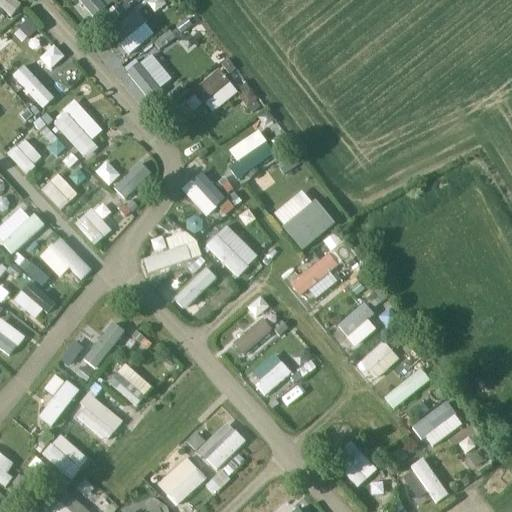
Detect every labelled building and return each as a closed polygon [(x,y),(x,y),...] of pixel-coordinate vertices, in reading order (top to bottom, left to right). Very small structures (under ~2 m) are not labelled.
[(0,0),(0,8),(12,17),(22,4),(16,0),(0,0)] [(126,54),(160,28),(148,13),(115,40),(126,54)] [(0,56),(17,76),(34,61),(15,40),(0,53),(0,56)] [(180,72),(207,52),(199,41),(172,61),(180,72)] [(55,45),(40,58),(51,70),(66,57),(55,45)] [(183,73),(187,78),(211,58),(206,53),(183,73)] [(152,68),(132,93),(145,103),(165,79),(152,68)] [(213,114),(239,90),(219,69),(193,93),(213,114)] [(23,89),(43,110),(60,95),(40,73),(23,89)] [(74,101),(51,125),(88,159),(101,146),(95,140),(105,129),(74,101)] [(241,176),(275,154),(259,130),(225,152),(241,176)] [(7,155),(26,175),(44,159),(25,139),(7,155)] [(127,201),(153,174),(139,161),(113,188),(127,201)] [(110,167),(100,176),(109,185),(119,177),(110,167)] [(62,211),(81,192),(61,171),(41,190),(62,211)] [(201,173),(182,190),(207,218),(226,202),(201,173)] [(305,188),(273,215),(303,251),(335,224),(305,188)] [(91,209),(75,224),(96,246),(112,230),(91,209)] [(25,210),(4,222),(11,232),(31,220),(25,210)] [(13,256),(46,226),(35,215),(2,245),(13,256)] [(149,275),(201,256),(192,231),(167,240),(171,250),(144,260),(149,275)] [(40,258),(60,278),(70,269),(81,281),(92,270),(61,238),(40,258)] [(150,243),(153,254),(169,250),(165,238),(150,243)] [(308,306),(338,282),(331,273),(340,266),(331,253),(291,284),(308,306)] [(192,318),(224,289),(205,270),(174,299),(192,318)] [(31,282),(13,302),(37,322),(54,302),(31,282)] [(0,300),(3,302),(11,290),(0,284),(0,300)] [(380,326),(361,305),(337,327),(356,348),(380,326)] [(0,321),(0,354),(9,361),(26,336),(1,319),(0,321)] [(234,345),(244,355),(271,329),(262,319),(234,345)] [(73,358),(92,375),(115,350),(95,333),(73,358)] [(373,384),(400,360),(383,341),(356,366),(373,384)] [(412,349),(399,359),(406,368),(419,358),(412,349)] [(275,353),(254,372),(263,382),(257,388),(266,399),(294,374),(275,353)] [(125,364),(108,384),(136,408),(153,388),(125,364)] [(423,369),(383,396),(392,409),(432,383),(423,369)] [(307,386),(321,402),(338,387),(324,371),(307,386)] [(54,397),(65,382),(57,376),(46,391),(54,397)] [(67,381),(40,420),(54,429),(80,391),(67,381)] [(85,410),(78,419),(107,443),(124,422),(90,394),(80,405),(85,410)] [(430,450),(464,425),(447,402),(413,427),(430,450)] [(207,443),(197,433),(188,443),(216,472),(247,442),(228,422),(207,443)] [(61,435),(42,455),(71,481),(90,460),(61,435)] [(351,462),(342,470),(359,489),(379,471),(352,442),(342,451),(351,462)] [(0,485),(1,487),(17,468),(0,453),(0,485)] [(189,457),(156,483),(176,508),(209,481),(189,457)] [(436,505),(449,497),(427,461),(402,476),(417,501),(429,494),(436,505)] [(214,495),(232,479),(224,470),(206,485),(214,495)] [(121,511),(165,511),(159,496),(121,511)] [(82,511),(68,497),(52,511),(82,511)]
